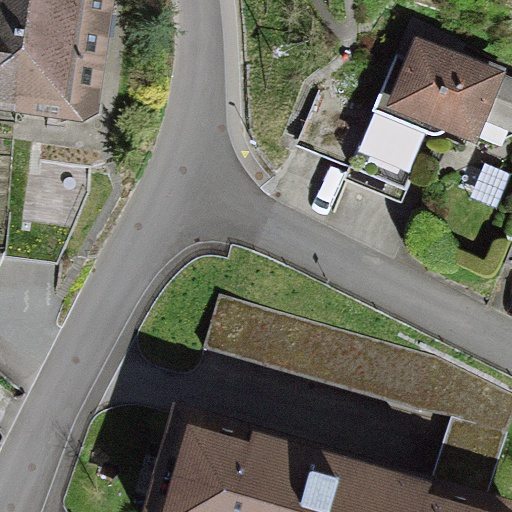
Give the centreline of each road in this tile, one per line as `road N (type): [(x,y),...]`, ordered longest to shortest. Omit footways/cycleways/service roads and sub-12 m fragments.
road 1 (residential): [(170,183),(511,350)]
road 2 (residential): [(0,511),(94,315),(170,183)]
road 3 (unclassified): [(170,183),(197,84),(195,0)]
